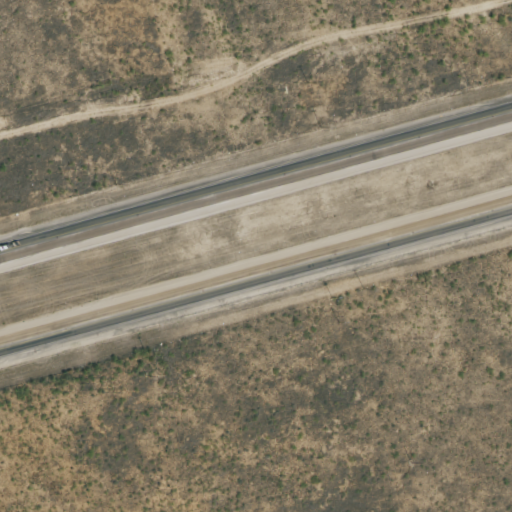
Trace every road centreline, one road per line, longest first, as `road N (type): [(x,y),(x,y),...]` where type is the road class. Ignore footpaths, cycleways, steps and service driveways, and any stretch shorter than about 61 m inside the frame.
road 1 (primary): [(0,343),(511,202)]
road 2 (primary): [(511,113),(0,254)]
